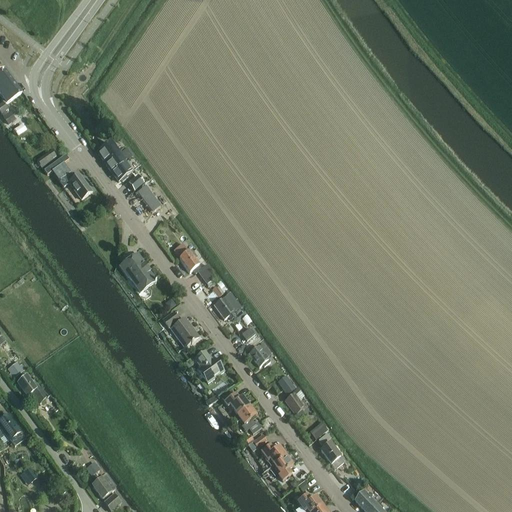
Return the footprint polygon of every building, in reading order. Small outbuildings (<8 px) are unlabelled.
[(0,95),(3,100),(1,102),(3,104),(0,105),(0,114),(1,116),(2,115),(8,125),(16,120),(11,113),(8,115),(6,112),(8,110),(4,105),(6,104),(7,105),(22,93),(6,72),(0,76),(0,95)] [(81,114),(88,126),(94,122),(87,111),(81,114)] [(102,150),(97,154),(105,165),(106,165),(112,174),(126,164),(125,163),(131,158),(132,157),(127,150),(122,152),(119,155),(111,144),(102,150)] [(53,153),(40,163),(43,169),(57,159),(53,153)] [(65,156),(44,172),(47,176),(69,160),(65,156)] [(126,164),(112,174),(119,183),(121,181),(123,183),(127,179),(128,178),(127,176),(131,173),(140,167),(134,159),(126,164)] [(70,174),(59,182),(64,189),(69,185),(81,201),(92,193),(79,176),(75,179),(70,174)] [(138,178),(129,185),(133,191),(134,193),(144,186),(143,184),(138,178)] [(138,195),(152,214),(153,215),(161,209),(146,189),(138,195)] [(180,247),(173,252),(179,260),(190,274),(192,272),(194,275),(197,273),(206,285),(215,279),(206,267),(201,271),(199,267),(193,260),(195,258),(192,253),(190,255),(188,254),(182,245),(180,247)] [(156,282),(148,270),(137,255),(120,267),(128,278),(129,278),(140,293),(156,282)] [(213,291),(218,299),(224,295),(219,287),(213,291)] [(223,301),(214,307),(224,321),(229,317),(233,314),(238,310),(228,297),(223,301)] [(172,301),(166,305),(170,312),(177,307),(172,301)] [(163,322),(168,329),(179,322),(173,314),(163,322)] [(184,349),(199,339),(185,320),(171,331),(184,349)] [(250,329),(242,336),(247,343),(255,336),(250,329)] [(258,348),(249,355),(259,368),(262,366),(264,368),(270,364),(268,361),(267,359),(271,356),(263,345),(258,348)] [(198,372),(203,378),(208,385),(224,373),(214,360),(212,362),(205,353),(195,360),(201,369),(198,372)] [(189,361),(183,366),(186,370),(193,366),(189,361)] [(12,373),(10,375),(13,379),(22,373),(19,369),(17,367),(11,372),(12,373)] [(39,406),(42,404),(43,406),(47,403),(46,401),(38,390),(40,389),(37,385),(36,385),(34,382),(31,384),(26,378),(17,384),(27,398),(31,395),(39,406)] [(278,384),(283,391),(287,396),(295,390),(286,378),(278,384)] [(290,399),(284,403),(295,417),(297,415),(302,411),(304,410),(298,402),(304,398),(300,393),(301,392),(299,390),(298,389),(297,390),(292,394),(289,397),(290,399)] [(231,392),(222,399),(225,403),(224,404),(227,408),(231,414),(233,412),(236,417),(249,407),(242,397),(238,400),(235,395),(234,396),(231,392)] [(237,423),(240,421),(243,426),(241,427),(245,433),(249,431),(252,436),(261,429),(257,424),(255,425),(252,421),(257,417),(249,407),(236,417),(234,419),(237,423)] [(0,420),(0,439),(4,445),(8,442),(10,441),(14,447),(23,441),(21,438),(23,436),(21,433),(8,415),(0,420)] [(325,427),(312,436),(316,441),(316,442),(327,433),(328,432),(325,427)] [(248,445),(250,443),(254,441),(250,436),(244,440),(248,445)] [(263,436),(252,443),(257,450),(268,442),(263,436)] [(327,436),(318,442),(322,447),(330,440),(327,436)] [(330,445),(321,452),(335,471),(344,464),(330,445)] [(270,462),(273,467),(286,457),(279,447),(273,451),(270,447),(261,454),(268,463),(270,462)] [(14,459),(14,460),(14,462),(15,464),(16,465),(17,466),(18,467),(19,468),(21,468),(23,468),(24,468),(26,467),(27,466),(28,465),(29,464),(29,462),(30,461),(29,459),(29,458),(28,456),(27,455),(26,454),(24,453),(23,453),(21,453),(20,453),(18,454),(17,455),(16,456),(15,457),(14,459)] [(273,467),(277,471),(280,476),(278,477),(282,483),(292,476),(289,470),(293,467),(286,457),(273,467)] [(96,465),(87,472),(91,477),(100,470),(96,465)] [(24,474),(31,484),(37,479),(30,469),(24,474)] [(53,475),(49,478),(55,486),(59,483),(53,475)] [(102,501),(103,500),(106,504),(104,504),(109,511),(113,511),(120,507),(114,498),(114,497),(112,494),(115,491),(105,477),(92,488),(102,501)] [(290,484),(293,488),(298,485),(295,480),(290,484)] [(361,481),(355,486),(356,487),(360,493),(366,489),(366,488),(361,481)] [(305,483),(298,488),(302,493),(308,488),(305,483)] [(63,484),(52,493),(57,499),(68,491),(63,484)] [(361,498),(355,503),(363,511),(382,511),(384,511),(379,505),(377,507),(365,494),(361,498)] [(297,503),(291,507),(295,511),(315,511),(323,507),(316,498),(316,497),(310,501),(306,496),(297,503)]
